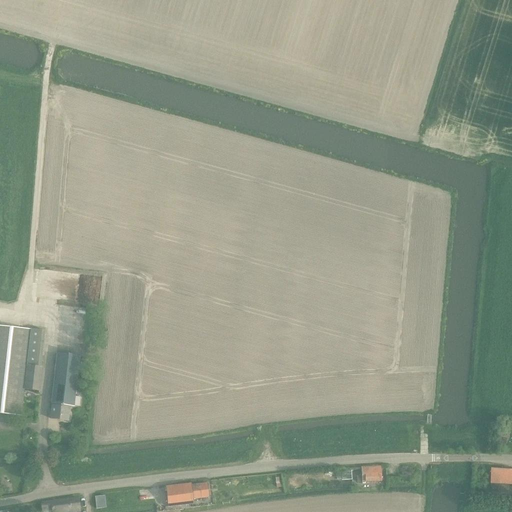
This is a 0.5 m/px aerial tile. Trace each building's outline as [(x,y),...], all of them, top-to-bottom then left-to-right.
[(24,389),(39,391),(42,367),(40,367),(44,330),(30,329),(0,325),(0,412),(21,415),(24,389)] [(56,353),(49,418),(68,420),(69,406),(73,406),(80,407),(81,397),(74,396),(79,356),(56,353)] [(356,482),(381,481),(380,466),(361,467),(361,475),(356,476),(356,482)] [(511,484),(511,469),(491,468),(491,483),(511,484)] [(341,480),(352,480),(351,469),(336,470),(336,480),(341,480)] [(192,504),(192,499),(208,497),(206,483),(190,485),(190,483),(165,486),(167,507),(192,504)] [(79,511),(77,498),(41,503),(42,511),(52,510),(52,511),(79,511)]
